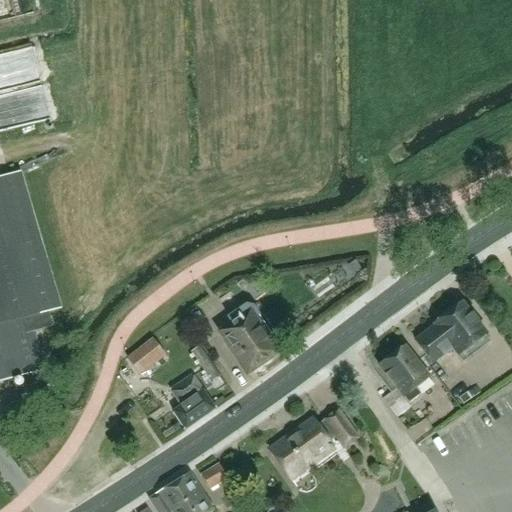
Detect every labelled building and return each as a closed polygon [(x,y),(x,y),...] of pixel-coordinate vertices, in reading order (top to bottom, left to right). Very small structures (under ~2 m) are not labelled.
[(0,85),(46,76),(40,48),(0,55),(0,85)] [(0,123),(53,110),(46,83),(0,95),(0,123)] [(61,309),(20,172),(0,177),(0,382),(44,370),(32,331),(52,325),(49,312),(61,309)] [(362,271),(355,259),(346,265),(354,277),(362,271)] [(434,327),(414,342),(431,364),(451,349),(457,357),(485,336),(460,304),(432,325),(434,327)] [(248,315),(220,334),(246,372),(274,353),(248,315)] [(150,340),(128,357),(140,373),(162,356),(150,340)] [(198,347),(191,352),(211,382),(218,377),(198,347)] [(378,367),(407,405),(419,396),(414,389),(427,379),(403,347),(378,367)] [(446,365),(427,374),(442,407),(461,399),(446,365)] [(184,431),(215,410),(191,376),(170,391),(180,407),(172,412),(184,431)] [(45,394),(53,388),(50,383),(41,389),(45,394)] [(427,413),(438,405),(428,390),(417,398),(427,413)] [(343,448),(356,438),(336,411),(323,420),(324,421),(316,427),(312,421),(269,451),(289,479),(331,449),(327,442),(335,437),(343,448)] [(200,474),(210,490),(227,479),(217,464),(200,474)] [(171,483),(188,511),(210,511),(212,511),(188,473),(171,483)] [(156,511),(188,511),(171,483),(154,494),(154,495),(148,499),(156,511)]
